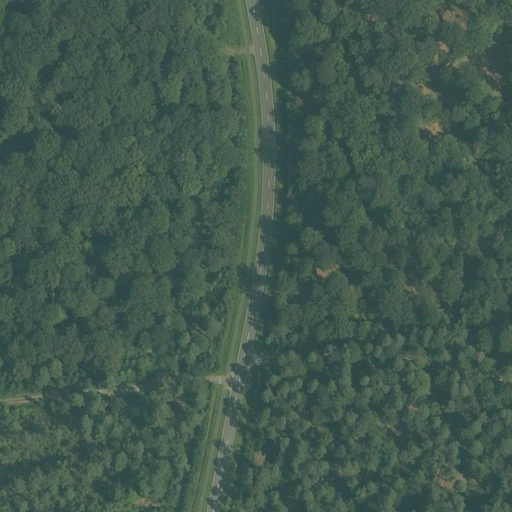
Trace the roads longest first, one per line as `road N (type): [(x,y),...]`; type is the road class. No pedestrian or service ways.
road 1 (tertiary): [(251,0),(267,111),(264,242),(212,511)]
road 2 (track): [(511,328),(243,358)]
road 3 (track): [(238,383),(0,402)]
